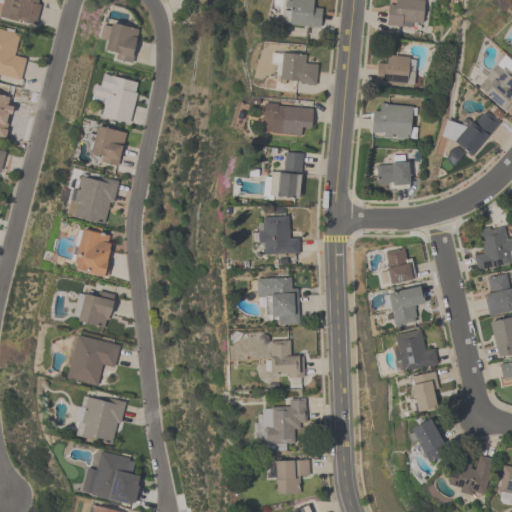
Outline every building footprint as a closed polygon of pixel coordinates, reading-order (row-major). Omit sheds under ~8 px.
[(0,16),(0,7),(1,0),(37,0),(36,4),(39,5),(34,25),(0,16)] [(280,23),(282,10),(289,10),(289,7),(283,7),(283,0),(311,0),(311,7),(320,8),(319,27),(280,23)] [(393,0),(423,0),(423,7),(425,7),(424,13),(422,12),(421,23),(411,22),(411,26),(385,24),(386,4),(393,4),(393,0)] [(114,58),(115,52),(104,50),(106,40),(98,38),(101,24),(109,26),(109,22),(137,29),(133,43),(134,43),(131,56),(132,56),(131,62),(114,58)] [(19,79),(0,74),(0,29),(4,30),(5,28),(12,30),(12,32),(18,33),(12,55),(24,58),(19,79)] [(316,64),(314,84),(299,82),(299,81),(278,79),(281,52),(304,55),(304,63),(316,64)] [(374,82),(376,62),(385,63),(386,54),(408,56),(408,59),(414,59),(413,71),(407,70),(406,71),(414,71),(412,84),(404,83),(404,84),(374,82)] [(511,85),(508,90),(511,93),(511,105),(506,112),(502,109),(502,110),(480,92),(482,90),(477,86),(486,75),(485,75),(503,54),(511,62),(511,71),(511,73),(511,85)] [(136,81),(133,93),(136,93),(129,124),(98,116),(100,104),(90,101),(94,84),(98,85),(101,73),(136,81)] [(4,138),(0,137),(0,94),(8,97),(6,105),(12,106),(10,114),(9,114),(5,129),(6,129),(4,138)] [(260,130),(263,102),(276,104),(276,105),(312,109),(310,128),(300,127),(299,136),(269,133),(270,131),(260,130)] [(410,106),(408,126),(416,127),(415,138),(407,138),(407,139),(394,138),(395,134),(390,134),(390,137),(382,137),(382,132),(369,131),(371,110),(378,111),(378,103),(410,106)] [(469,156),(452,141),(452,140),(439,136),(445,119),(465,126),(469,121),(472,123),(483,110),(494,119),(495,119),(498,122),(469,156)] [(116,165),(98,161),(100,155),(89,153),(96,125),(124,133),(116,165)] [(297,198),(272,195),(271,199),(261,198),(263,176),(269,177),(270,171),(281,172),(283,152),(301,153),(297,198)] [(407,188),(387,189),(387,184),(375,184),(375,165),(389,164),(389,162),(391,162),(391,155),(402,155),(403,162),(407,162),(408,184),(407,184),(407,188)] [(103,223),(72,216),(72,215),(65,213),(68,199),(70,189),(75,190),(78,176),(98,181),(99,176),(116,180),(111,202),(108,202),(103,223)] [(297,253),(262,253),(261,242),(256,242),(256,231),(261,231),(260,217),(280,216),(280,215),(287,215),(287,238),(297,237),(297,253)] [(511,261),(476,270),(472,255),(481,253),(477,231),(480,230),(480,228),(487,227),(488,229),(502,226),(505,239),(509,238),(511,249),(511,261)] [(73,269),(75,263),(72,263),(74,255),(71,254),(73,245),(76,246),(81,228),(108,235),(106,242),(109,243),(107,250),(110,250),(107,263),(109,264),(106,276),(103,276),(102,277),(84,272),(84,271),(73,269)] [(377,272),(386,270),(385,268),(387,267),(383,252),(402,248),(405,259),(409,258),(413,277),(410,278),(410,279),(388,284),(388,282),(379,284),(377,272)] [(488,292),(485,277),(504,273),(507,288),(509,288),(511,300),(511,311),(487,316),(482,294),(488,292)] [(289,276),(290,288),(296,288),(297,323),(276,324),(276,315),(270,315),(270,314),(264,315),(264,306),(257,306),(257,297),(255,297),(255,278),(281,278),(281,276),(289,276)] [(392,325),(386,293),(418,286),(420,297),(421,297),(423,303),(414,305),(414,309),(413,309),(414,317),(413,317),(413,321),(392,325)] [(76,293),(83,294),(83,293),(85,294),(86,290),(92,291),(91,295),(95,296),(97,290),(113,294),(106,320),(104,319),(102,327),(75,320),(76,317),(71,316),(76,293)] [(511,352),(495,357),(487,321),(511,316),(511,317),(511,352)] [(418,329),(423,350),(432,348),(436,365),(431,366),(431,365),(403,371),(404,374),(397,376),(396,372),(395,372),(392,359),(393,359),(391,349),(395,348),(392,335),(418,329)] [(118,345),(112,367),(100,364),(95,385),(64,378),(75,334),(118,345)] [(302,377),(286,377),(286,374),(269,374),(269,371),(263,371),(263,359),(268,359),(268,341),(288,340),(288,355),(297,355),(297,356),(301,356),(302,377)] [(497,364),(511,361),(511,389),(509,376),(500,378),(497,364)] [(433,371),(437,388),(431,389),(435,407),(416,412),(408,376),(433,371)] [(74,435),(77,421),(72,420),(76,406),(79,407),(81,396),(106,401),(107,397),(124,401),(119,423),(115,422),(110,444),(74,435)] [(303,398),(304,421),(298,422),(298,428),(292,428),(293,443),(264,444),(263,428),(260,428),(260,408),(268,408),(268,407),(288,406),(287,398),(303,398)] [(426,461),(415,440),(409,443),(405,435),(411,432),(409,428),(428,418),(437,434),(439,433),(441,438),(439,439),(441,443),(438,445),(442,453),(426,461)] [(85,467),(94,469),(99,451),(128,458),(127,460),(132,461),(129,474),(138,476),(135,485),(137,485),(132,502),(130,502),(129,505),(89,495),(89,493),(79,491),(85,467)] [(482,494),(471,490),(469,495),(458,491),(459,487),(446,484),(454,456),(470,461),(468,468),(473,469),(478,454),(492,458),(482,494)] [(306,460),(307,475),(298,475),(298,493),(274,493),(274,460),(306,460)] [(511,499),(510,499),(511,493),(497,491),(501,465),(511,466),(511,499)]
